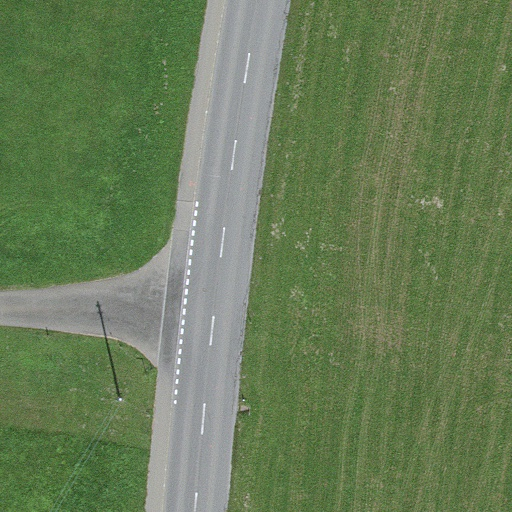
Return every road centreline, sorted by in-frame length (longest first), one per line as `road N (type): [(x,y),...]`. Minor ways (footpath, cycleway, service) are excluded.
road 1 (primary): [(258,0),(211,325)]
road 2 (residential): [(0,311),(211,325)]
road 3 (primary): [(211,325),(194,511)]
